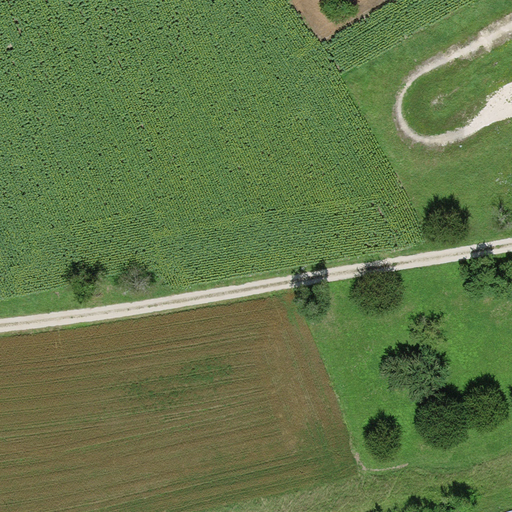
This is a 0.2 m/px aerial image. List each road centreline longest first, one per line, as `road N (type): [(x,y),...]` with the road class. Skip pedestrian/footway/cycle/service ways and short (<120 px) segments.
road 1 (track): [(511,240),(253,290)]
road 2 (track): [(0,326),(253,290)]
